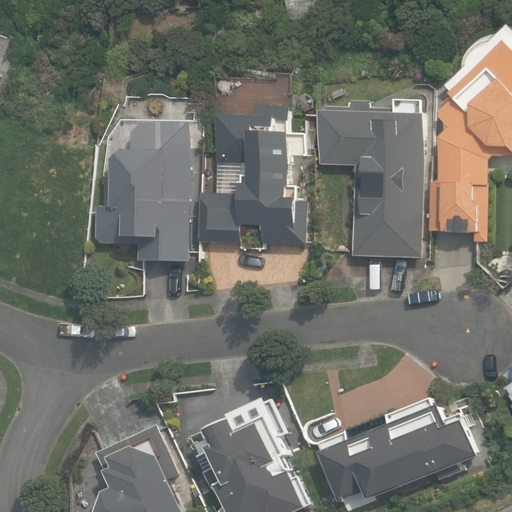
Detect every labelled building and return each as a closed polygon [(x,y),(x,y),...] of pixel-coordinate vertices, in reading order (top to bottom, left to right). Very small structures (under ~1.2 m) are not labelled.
[(288,0),(290,22),(327,19),(325,0),(288,0)] [(474,241),(491,241),(493,160),(510,146),(511,146),(511,26),(505,33),(499,34),(487,37),(476,44),(468,53),(462,64),(460,77),(450,86),(457,94),(448,103),(447,118),(456,128),(445,139),(444,182),(434,182),(433,230),(474,232),(474,241)] [(358,255),(425,257),(429,115),(398,114),(398,109),(374,108),(374,102),(355,101),(355,109),(331,108),(331,112),(328,111),(326,164),(361,164),(358,255)] [(266,243),(310,245),(311,201),(301,201),(302,198),(291,198),(291,187),(293,187),(295,134),(292,133),(293,107),(258,106),(258,116),(223,115),(221,162),(246,163),(245,194),(205,193),(203,241),(245,243),(245,224),(267,225),(266,243)] [(143,261),(193,261),(195,143),(182,143),(182,123),(149,123),(137,133),(137,150),(127,150),(118,160),(118,207),(102,207),(101,239),(104,239),(104,242),(143,242),(143,261)] [(322,442),(345,499),(371,488),(375,497),(481,455),(464,413),(450,419),(444,406),(438,408),(434,397),(322,442)] [(223,486),(234,511),(297,511),(310,506),(288,458),(292,455),(285,439),(290,436),(276,408),(240,425),(237,418),(214,429),(221,445),(216,447),(218,450),(205,456),(220,488),(223,486)] [(189,511),(174,478),(183,474),(161,425),(101,452),(118,487),(109,492),(101,511),(189,511)]
